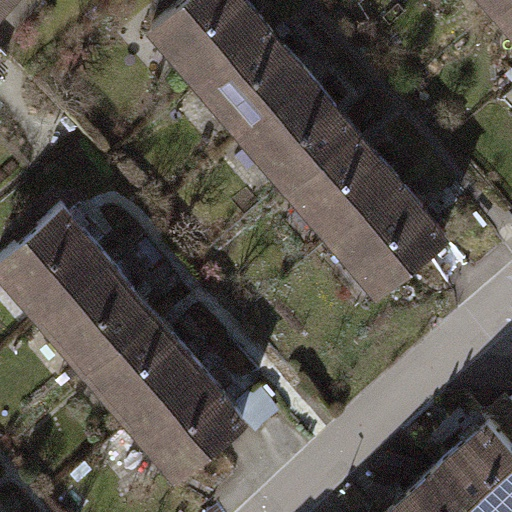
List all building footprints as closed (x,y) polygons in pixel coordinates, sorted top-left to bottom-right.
[(0,0),(0,28),(25,0),(0,0)] [(195,78),(269,14),(256,0),(185,0),(153,28),(195,78)] [(511,0),(489,0),(499,11),(511,0)] [(511,25),(511,0),(499,11),(511,25)] [(244,134),(317,70),(269,14),(195,78),(244,134)] [(290,187),(363,124),(317,70),(244,134),(290,187)] [(335,239),(408,176),(363,124),(290,187),(335,239)] [(408,176),(335,239),(382,294),(456,231),(408,176)] [(0,263),(44,314),(118,251),(69,195),(0,254),(0,263)] [(90,368),(164,304),(118,251),(44,314),(90,368)] [(135,420),(209,357),(164,304),(90,368),(135,420)] [(209,357),(135,420),(183,475),(257,412),(209,357)] [(443,466),(487,511),(511,511),(511,436),(494,417),(443,466)] [(487,511),(443,466),(392,511),(487,511)]
